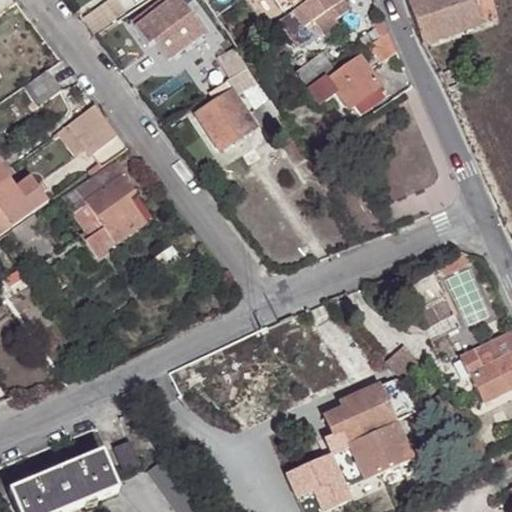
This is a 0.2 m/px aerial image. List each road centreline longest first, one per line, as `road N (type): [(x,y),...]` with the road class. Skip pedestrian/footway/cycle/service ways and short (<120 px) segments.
road 1 (residential): [(40,0),(271,306)]
road 2 (residential): [(271,306),(0,436)]
road 3 (residential): [(481,211),(271,306)]
road 4 (tertiary): [(390,0),(481,211)]
road 5 (unknown): [(336,277),(246,143)]
road 6 (unknown): [(312,288),(354,367),(349,381),(315,407)]
